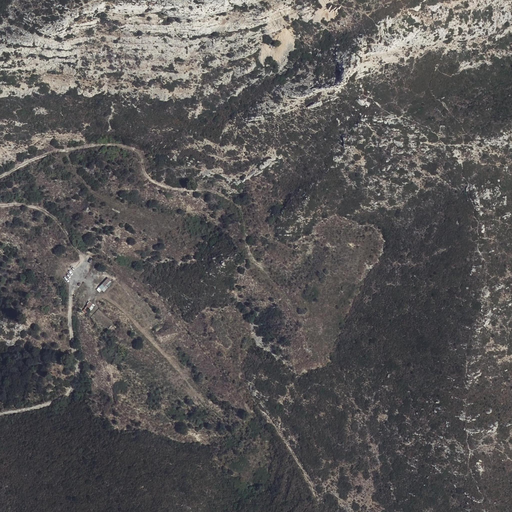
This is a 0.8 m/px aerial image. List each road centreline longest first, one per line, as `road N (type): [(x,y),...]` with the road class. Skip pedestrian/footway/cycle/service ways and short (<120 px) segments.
road 1 (track): [(0,178),(74,150),(134,152),(161,185),(205,191),(242,211),(251,256),(306,325),(322,322)]
road 2 (track): [(71,285),(73,387),(51,404),(0,414)]
